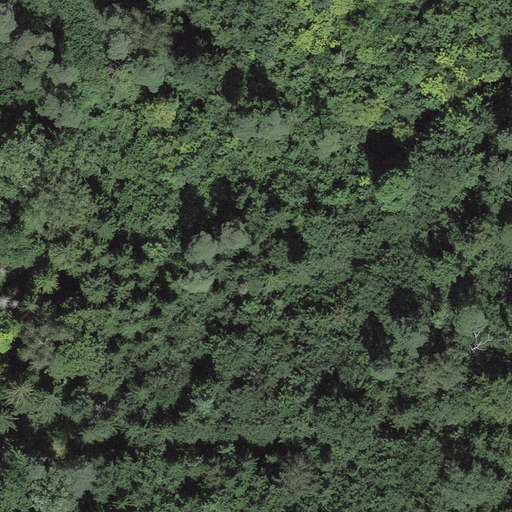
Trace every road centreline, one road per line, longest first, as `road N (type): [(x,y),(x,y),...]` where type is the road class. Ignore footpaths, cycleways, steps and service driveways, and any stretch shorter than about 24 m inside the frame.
road 1 (track): [(511,426),(0,447)]
road 2 (track): [(258,511),(259,435),(122,220),(0,130)]
